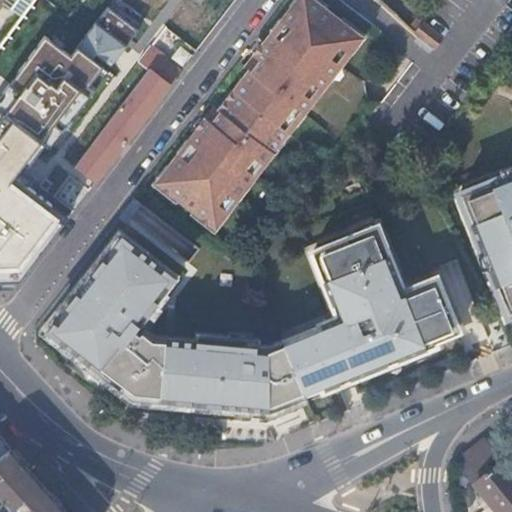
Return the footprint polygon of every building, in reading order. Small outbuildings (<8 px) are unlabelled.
[(30,0),(0,0),(0,2),(18,16),(30,0)] [(325,4),(319,0),(299,0),(292,9),(289,6),(278,18),(283,22),(273,34),(269,31),(242,65),(246,69),(216,107),(212,105),(186,139),(189,142),(179,154),(176,151),(165,165),(169,168),(156,186),(174,200),(178,195),(192,207),(190,212),(208,226),(221,209),(226,212),(237,198),(233,194),(249,174),(254,176),(273,151),(269,148),(298,110),(303,113),(322,88),(318,84),(335,63),(340,66),(349,53),(345,49),(360,30),(342,17),(337,22),(321,10),(325,4)] [(0,96),(0,269),(28,268),(65,219),(12,178),(51,126),(65,131),(140,31),(108,8),(70,56),(44,38),(0,96)] [(426,23),(421,18),(412,29),(418,34),(426,23)] [(441,35),(426,23),(418,34),(434,46),(441,35)] [(146,114),(174,77),(160,65),(162,62),(148,50),(138,62),(147,69),(125,98),(146,114)] [(93,182),(146,114),(125,98),(80,158),(73,167),(93,182)] [(511,169),(458,191),(507,314),(511,311),(511,169)] [(121,232),(46,328),(130,401),(133,390),(141,396),(269,408),(304,394),(302,390),(322,382),(324,386),(435,342),(433,338),(457,328),(436,275),(403,288),(376,225),(311,252),(335,315),(318,322),(319,324),(281,339),(266,345),(255,344),(255,338),(195,332),(194,338),(153,334),(142,326),(138,332),(133,328),(175,275),(121,232)] [(0,454),(10,447),(0,435),(0,454)] [(484,503),(487,508),(511,486),(511,472),(501,459),(492,467),(487,461),(497,454),(483,437),(454,459),(487,500),(484,503)] [(69,511),(10,447),(0,454),(0,511),(69,511)] [(511,511),(511,486),(487,508),(491,511),(494,508),(497,511),(511,511)]
